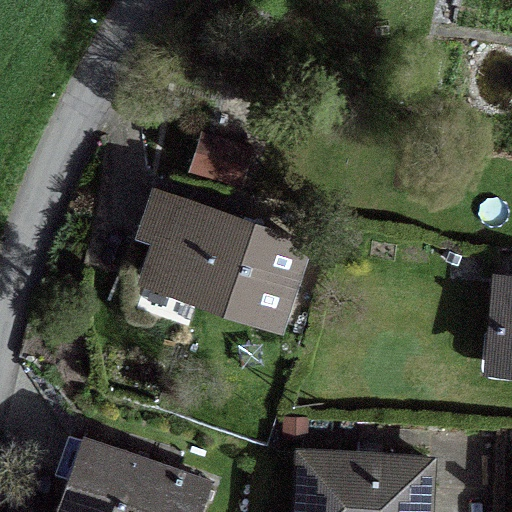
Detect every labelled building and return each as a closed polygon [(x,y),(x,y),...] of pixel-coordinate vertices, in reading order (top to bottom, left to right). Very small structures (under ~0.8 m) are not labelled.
[(250,154),(195,137),(183,175),(238,192),(250,154)] [(149,277),(276,320),(302,243),(156,193),(143,230),(164,238),(149,277)] [(511,279),(500,278),(493,364),(511,365),(511,279)] [(199,511),(210,483),(83,438),(55,511),(199,511)] [(426,511),(430,459),(301,452),(297,511),(426,511)]
